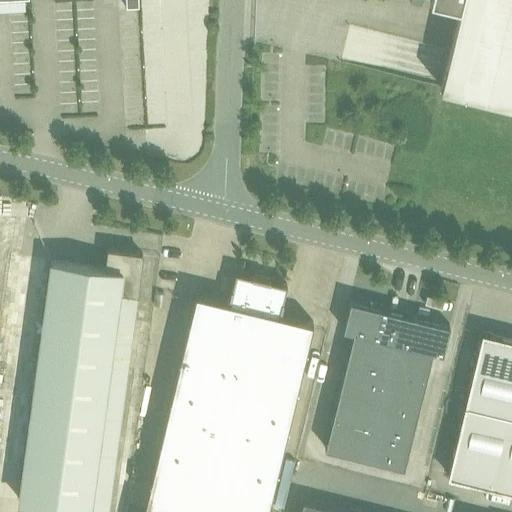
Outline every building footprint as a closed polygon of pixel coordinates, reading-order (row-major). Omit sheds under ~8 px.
[(511,0),(435,0),(459,6),(440,85),(511,103),(511,0)] [(108,511),(127,369),(134,319),(116,317),(120,290),(137,292),(142,252),(108,248),(106,267),(54,260),(21,500),(108,511)] [(148,508),(146,511),(266,511),(313,320),(280,312),(284,300),(283,299),(287,283),(235,270),(231,287),(228,299),(195,292),(144,507),(148,508)] [(376,336),(383,308),(350,299),(343,328),(354,330),(376,336)] [(383,308),(376,336),(393,340),(410,344),(417,316),(383,308)] [(417,316),(410,344),(432,350),(443,352),(450,324),(417,316)] [(354,330),(346,359),(386,369),(393,340),(376,336),(354,330)] [(511,414),(511,411),(511,338),(482,331),(465,403),(511,414)] [(393,340),(386,369),(425,379),(432,350),(410,344),(393,340)] [(346,359),(339,388),(379,398),(386,369),(346,359)] [(386,369),(379,398),(418,408),(425,379),(386,369)] [(379,398),(339,388),(332,418),(371,427),(379,398)] [(418,408),(379,398),(371,427),(411,437),(418,408)] [(511,414),(465,403),(448,474),(494,486),(511,414)] [(511,414),(494,486),(511,489),(511,414)] [(371,427),(332,418),(325,447),(364,456),(371,427)] [(371,427),(364,456),(404,466),(411,437),(371,427)] [(357,511),(303,498),(299,511),(357,511)]
